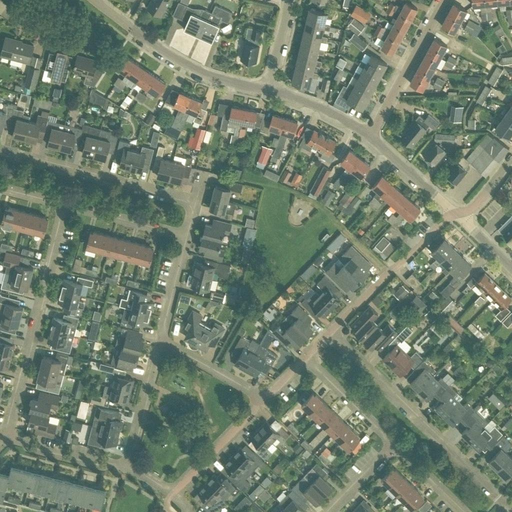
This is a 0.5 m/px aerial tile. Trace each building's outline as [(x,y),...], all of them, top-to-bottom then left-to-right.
[(150,0),(147,7),(160,15),(169,0),(150,0)] [(491,4),(498,4),(497,0),(484,0),(485,5),(486,11),(487,20),(492,19),(491,4)] [(199,35),(210,12),(202,9),(193,8),(178,2),(172,15),(186,22),(183,28),(199,35)] [(394,11),(399,13),(411,20),(417,9),(405,2),(402,8),(396,4),(395,5),(390,3),(388,7),(394,11)] [(365,23),(371,12),(356,4),(350,15),(365,23)] [(448,15),(460,21),(466,10),(454,4),(448,15)] [(210,12),(199,35),(212,41),(219,25),(218,25),(220,20),(228,23),(232,13),(215,5),(212,13),(210,12)] [(392,15),(394,11),(388,7),(385,12),(392,15)] [(326,11),(326,12),(309,8),(306,21),(324,25),(324,24),(326,17),(332,19),(333,13),(326,11)] [(405,31),(411,20),(399,13),(393,24),(405,31)] [(454,33),(460,21),(448,15),(441,26),(454,33)] [(358,35),(365,27),(354,18),(347,26),(358,35)] [(473,29),(476,24),(469,20),(466,25),(473,29)] [(330,25),(324,24),(324,25),(306,21),(303,33),(321,37),(322,36),(323,29),(336,32),(337,28),(330,26),(330,25)] [(399,42),(405,31),(393,24),(390,29),(385,26),(384,28),(378,24),(376,29),(381,32),(387,35),(399,42)] [(473,29),(466,25),(464,30),(471,34),(473,29)] [(243,51),(241,59),(248,60),(249,62),(252,62),(253,61),(254,61),(256,54),(257,54),(259,45),(258,45),(260,39),(261,30),(253,28),(247,27),(246,36),(245,43),(243,43),(242,51),(243,51)] [(399,42),(387,35),(381,32),(376,29),(373,34),(379,37),(384,40),(381,46),(393,53),(399,42)] [(327,37),(322,36),(321,37),(303,33),(300,45),(319,49),(319,48),(320,42),(326,43),(327,37)] [(362,51),(368,45),(367,44),(359,37),(354,33),(348,39),(362,51)] [(29,63),(33,46),(14,41),(15,39),(6,37),(1,55),(29,63)] [(428,50),(441,57),(447,45),(435,39),(428,50)] [(325,49),(319,48),(319,49),(300,45),(298,57),(316,61),(316,60),(318,54),(323,55),(325,49)] [(435,67),(441,57),(428,50),(423,61),(435,67)] [(67,77),(69,68),(63,66),(67,53),(58,51),(57,54),(49,52),(45,69),(53,71),(51,78),(60,80),(61,76),(67,77)] [(126,74),(134,62),(124,55),(116,67),(126,74)] [(94,86),(98,79),(104,71),(95,69),(97,61),(77,56),(73,71),(86,75),(84,83),(94,86)] [(364,67),(381,76),(387,65),(370,56),(367,63),(361,60),(358,65),(364,68),(364,67)] [(454,64),(456,60),(449,56),(447,60),(454,64)] [(511,56),(502,58),(499,63),(501,65),(511,63),(511,56)] [(322,61),(316,60),(316,61),(298,57),(295,69),(313,73),(313,72),(315,66),(321,67),(322,61)] [(454,64),(447,60),(444,65),(451,69),(454,64)] [(429,78),(435,67),(423,61),(417,72),(429,78)] [(137,81),(145,69),(134,62),(126,74),(137,81)] [(35,89),(40,69),(29,66),(24,86),(25,86),(23,92),(33,94),(34,88),(35,89)] [(498,78),(503,70),(497,66),(492,74),(498,78)] [(375,87),(381,76),(364,67),(364,68),(361,74),(355,71),(352,76),(358,79),(359,78),(375,87)] [(147,88),(155,76),(145,69),(137,81),(147,88)] [(319,74),(313,72),(313,73),(295,69),(292,82),(310,86),(312,78),(318,79),(319,74)] [(423,89),(429,78),(417,72),(410,83),(423,89)] [(492,74),(487,82),(491,84),(494,86),(496,81),(501,82),(502,79),(498,78),(492,74)] [(155,76),(147,88),(157,95),(165,83),(155,76)] [(113,83),(118,87),(122,80),(118,77),(113,83)] [(442,86),(445,81),(437,77),(435,82),(442,86)] [(328,92),(331,79),(323,78),(321,90),(328,92)] [(369,98),(375,87),(359,78),(358,79),(355,85),(349,82),(346,87),(352,90),(353,89),(369,98)] [(118,87),(122,90),(127,83),(122,80),(118,87)] [(442,86),(435,82),(432,87),(439,91),(442,86)] [(59,100),(62,89),(54,86),(51,98),(59,100)] [(487,97),(491,89),(485,86),(481,93),(487,97)] [(363,108),(369,98),(353,89),(352,90),(349,96),(340,92),(335,102),(349,110),(352,103),(363,108)] [(143,94),(138,91),(134,98),(138,101),(143,94)] [(180,107),(172,125),(176,127),(182,130),(184,123),(180,121),(191,97),(179,92),(173,105),(180,107)] [(487,97),(481,93),(476,101),(482,105),(487,97)] [(99,94),(97,103),(105,105),(106,99),(99,94)] [(143,104),(147,97),(143,94),(138,101),(143,104)] [(191,97),(180,121),(184,123),(186,121),(192,123),(193,121),(201,124),(207,110),(205,109),(200,107),(203,102),(191,97)] [(44,99),(41,107),(50,109),(52,101),(44,99)] [(11,119),(13,108),(14,105),(8,103),(8,105),(4,104),(2,111),(0,110),(0,130),(1,131),(5,117),(11,119)] [(461,122),(463,107),(452,105),(450,121),(461,122)] [(239,136),(240,128),(241,123),(244,108),(232,106),(230,115),(223,113),(220,129),(227,130),(228,126),(236,128),(234,135),(231,134),(230,143),(236,144),(239,136)] [(511,124),(511,108),(510,107),(503,117),(511,124)] [(29,121),(30,117),(23,115),(24,111),(13,108),(11,119),(10,122),(16,123),(13,136),(24,139),(29,121)] [(254,126),(257,111),(244,108),(241,123),(254,126)] [(29,121),(24,139),(36,142),(36,141),(39,129),(45,130),(45,132),(48,120),(47,120),(48,117),(49,115),(49,113),(42,111),(41,115),(38,114),(36,123),(29,121)] [(151,126),(155,119),(157,117),(150,113),(145,122),(151,126)] [(269,128),(280,132),(281,132),(285,118),(273,114),(271,121),(263,119),(259,132),(267,134),(269,128)] [(419,116),(415,120),(401,137),(412,145),(426,129),(429,126),(434,130),(439,123),(428,114),(424,120),(419,116)] [(511,131),(511,124),(503,117),(499,115),(497,118),(500,121),(495,128),(493,127),(490,131),(500,138),(503,133),(508,137),(511,131)] [(297,122),(285,118),(281,132),(280,132),(278,138),(279,139),(276,147),(273,156),(279,158),(287,134),(293,136),(297,122)] [(59,148),(64,130),(57,128),(59,123),(48,120),(45,132),(50,133),(47,145),(59,148)] [(80,139),(83,124),(82,129),(71,126),(69,131),(64,130),(59,148),(71,151),(74,139),(79,140),(79,139),(80,139)] [(98,138),(101,129),(83,124),(80,139),(85,141),(82,154),(94,156),(98,138)] [(168,125),(164,133),(176,138),(180,130),(168,125)] [(200,149),(205,130),(197,127),(194,137),(190,136),(188,145),(200,149)] [(98,138),(94,156),(105,159),(108,147),(114,148),(117,136),(111,134),(111,132),(101,129),(98,138)] [(318,149),(325,135),(314,129),(308,140),(303,137),(299,145),(310,151),(313,146),(318,149)] [(454,143),(455,135),(435,134),(434,142),(448,143),(454,143)] [(456,161),(445,174),(455,183),(466,170),(464,168),(469,162),(471,164),(485,175),(508,148),(494,137),(493,139),(487,134),(481,141),(466,159),(463,156),(457,163),(456,161)] [(318,149),(323,151),(320,157),(331,162),(335,154),(330,152),(336,141),(325,135),(318,149)] [(130,169),(135,151),(129,149),(130,143),(120,140),(117,152),(122,153),(119,166),(130,169)] [(440,143),(438,145),(434,142),(423,155),(434,165),(446,152),(441,148),(444,146),(440,143)] [(135,151),(130,169),(141,172),(141,170),(143,163),(150,164),(151,160),(154,149),(142,146),(141,152),(135,151)] [(169,179),(173,162),(162,159),(165,147),(159,146),(154,162),(160,163),(157,176),(169,179)] [(266,164),(270,153),(262,150),(257,161),(258,161),(256,166),(263,169),(265,164),(266,164)] [(351,169),(360,158),(349,150),(341,162),(351,169)] [(207,169),(211,156),(203,154),(200,167),(207,169)] [(271,156),(269,164),(276,166),(278,158),(271,156)] [(187,157),(185,165),(173,162),(169,179),(180,182),(186,183),(189,171),(190,167),(193,158),(187,157)] [(360,158),(351,169),(347,175),(343,172),(338,179),(346,185),(350,178),(351,179),(356,173),(361,177),(370,165),(360,158)] [(317,196),(331,170),(323,166),(310,191),(317,196)] [(270,178),(273,172),(266,169),(263,175),(270,178)] [(286,183),(292,173),(285,169),(279,179),(286,183)] [(382,176),(373,186),(378,191),(373,196),(374,197),(378,200),(382,195),(392,184),(382,176)] [(297,187),(300,181),(293,178),(290,184),(297,187)] [(241,192),(243,184),(229,180),(227,188),(216,185),(213,197),(227,201),(230,190),(241,192)] [(392,203),(401,192),(392,184),(382,195),(392,203)] [(328,206),(332,198),(335,193),(328,189),(321,202),(328,206)] [(346,207),(355,196),(348,190),(339,202),(346,207)] [(503,200),(507,194),(502,190),(497,196),(503,200)] [(401,211),(411,201),(401,192),(392,203),(401,211)] [(355,208),(361,200),(356,196),(350,204),(355,208)] [(236,203),(227,201),(213,197),(210,208),(221,211),(220,217),(232,220),(236,203)] [(369,203),(372,206),(378,200),(374,197),(369,203)] [(382,203),(378,200),(372,206),(376,210),(382,203)] [(396,217),(391,223),(395,226),(400,221),(401,221),(406,216),(410,220),(420,209),(411,201),(401,211),(396,217)] [(12,226),(17,209),(9,207),(8,208),(5,207),(1,223),(12,226)] [(22,229),(27,212),(17,209),(12,226),(22,229)] [(33,232),(37,215),(27,212),(22,229),(33,232)] [(391,223),(396,217),(392,213),(387,219),(391,223)] [(510,243),(511,241),(511,214),(504,223),(509,228),(502,235),(510,243)] [(37,215),(33,232),(44,235),(48,219),(45,218),(45,217),(37,215)] [(246,218),(245,225),(252,227),(254,220),(246,218)] [(221,240),(223,231),(229,233),(231,224),(216,220),(214,226),(206,224),(203,236),(221,240)] [(97,250),(101,233),(93,231),(93,232),(90,231),(86,247),(97,250)] [(107,253),(112,236),(101,233),(97,250),(107,253)] [(342,233),(341,233),(338,237),(343,242),(346,238),(342,233)] [(118,256),(122,239),(112,236),(107,253),(118,256)] [(219,249),(221,240),(203,236),(200,247),(208,249),(207,255),(222,259),(224,251),(219,249)] [(386,256),(395,246),(383,236),(372,248),(377,253),(380,250),(386,256)] [(440,260),(453,247),(444,238),(431,251),(437,258),(433,262),(437,266),(441,261),(440,260)] [(128,259),(133,241),(122,239),(118,256),(128,259)] [(139,261),(143,244),(133,241),(128,259),(139,261)] [(12,251),(13,246),(2,243),(0,248),(12,251)] [(143,244),(139,261),(149,264),(153,248),(151,247),(151,246),(143,244)] [(367,269),(371,265),(351,246),(343,255),(348,260),(344,264),(360,280),(369,271),(367,269)] [(449,269),(462,256),(453,247),(440,260),(441,261),(446,266),(442,271),(446,275),(450,270),(449,269)] [(33,256),(34,251),(22,248),(21,253),(33,256)] [(5,272),(30,279),(33,268),(18,265),(21,255),(6,251),(2,264),(6,265),(5,272)] [(450,281),(453,284),(458,278),(471,265),(462,256),(449,269),(450,270),(455,275),(450,281)] [(196,262),(193,274),(212,279),(214,273),(218,274),(218,276),(227,278),(230,266),(210,260),(208,266),(196,262)] [(312,263),(307,269),(311,273),(316,268),(312,263)] [(360,280),(344,264),(340,269),(334,263),(326,272),(346,291),(350,287),(352,289),(360,280)] [(96,276),(97,271),(86,268),(84,273),(96,276)] [(407,268),(400,273),(404,278),(411,273),(407,268)] [(28,289),(30,279),(5,272),(1,288),(4,289),(11,291),(13,285),(28,289)] [(485,294),(496,283),(485,272),(476,281),(473,277),(467,284),(471,288),(475,283),(485,294)] [(415,289),(418,285),(421,283),(412,273),(406,279),(415,289)] [(209,291),(212,279),(193,274),(190,286),(209,291)] [(116,284),(118,279),(106,276),(105,281),(116,284)] [(318,295),(332,309),(341,300),(331,290),(335,286),(324,276),(317,284),(323,290),(318,295)] [(80,296),(83,284),(92,287),(93,281),(78,277),(76,283),(63,279),(60,291),(80,296)] [(138,287),(139,282),(128,279),(126,284),(138,287)] [(455,289),(449,283),(440,292),(446,298),(455,289)] [(496,304),(506,293),(496,283),(485,294),(496,304)] [(297,290),(292,285),(286,291),(291,296),(297,290)] [(400,301),(409,291),(402,285),(393,295),(400,301)] [(119,306),(131,309),(150,314),(153,302),(149,301),(151,295),(129,290),(127,299),(121,298),(119,306)] [(80,296),(60,291),(57,302),(70,305),(69,311),(81,315),(84,304),(83,303),(78,301),(80,296)] [(223,301),(225,295),(211,291),(210,298),(223,301)] [(324,317),(332,309),(318,295),(315,291),(307,299),(306,300),(305,299),(301,303),(310,312),(314,308),(320,314),(324,317)] [(225,295),(223,301),(223,302),(234,305),(237,295),(226,292),(225,295)] [(432,292),(428,296),(433,300),(437,296),(432,292)] [(0,312),(3,313),(20,317),(23,307),(9,304),(10,298),(1,295),(1,294),(0,293),(0,312)] [(506,293),(496,304),(501,309),(495,315),(501,320),(510,311),(505,306),(511,299),(506,293)] [(376,295),(371,300),(376,305),(381,300),(376,295)] [(484,299),(480,295),(474,301),(476,303),(478,306),(484,299)] [(441,318),(451,308),(456,303),(449,296),(434,311),(441,318)] [(421,300),(415,306),(414,307),(419,312),(426,305),(421,300)] [(208,301),(204,310),(211,314),(216,305),(208,301)] [(274,305),(262,316),(272,327),(284,315),(274,305)] [(291,324),(304,337),(313,329),(303,319),(307,315),(298,306),(290,314),(295,320),(291,324)] [(363,339),(377,325),(372,320),(378,314),(369,306),(360,316),(365,320),(354,331),(363,339)] [(147,325),(150,314),(131,309),(128,320),(122,318),(120,325),(133,328),(134,322),(147,325)] [(432,323),(437,317),(429,310),(424,315),(432,323)] [(195,342),(205,325),(199,321),(202,316),(193,311),(186,322),(192,325),(185,337),(195,342)] [(20,317),(3,313),(0,312),(0,329),(2,330),(3,324),(18,328),(20,317)] [(511,312),(502,322),(507,327),(511,322),(511,312)] [(50,329),(74,335),(79,318),(67,315),(66,321),(53,318),(50,329)] [(444,320),(458,333),(459,334),(464,328),(450,315),(444,320)] [(304,337),(291,324),(285,319),(273,332),(282,341),(286,336),(296,346),(304,337)] [(218,340),(224,328),(215,323),(211,329),(205,325),(195,342),(206,348),(212,337),(218,340)] [(471,323),(467,328),(480,341),(484,337),(471,323)] [(377,325),(363,339),(372,348),(382,337),(387,342),(396,332),(388,324),(382,330),(377,325)] [(406,326),(395,337),(400,341),(401,342),(403,340),(412,331),(406,325),(406,326)] [(115,346),(140,353),(144,340),(132,337),(134,331),(122,328),(120,334),(118,334),(115,346)] [(70,353),(74,335),(50,329),(47,341),(60,344),(58,350),(70,353)] [(254,353),(245,370),(255,376),(262,364),(270,368),(277,355),(266,350),(274,336),(268,330),(260,344),(254,353)] [(0,353),(10,356),(13,345),(2,342),(3,336),(0,334),(0,353)] [(252,340),(250,343),(240,337),(234,348),(241,352),(234,364),(245,370),(254,353),(260,344),(252,340)] [(304,353),(308,348),(303,343),(299,348),(304,353)] [(392,367),(405,353),(396,345),(383,358),(392,367)] [(140,353),(115,346),(112,358),(111,364),(131,370),(132,364),(136,365),(139,352),(140,353)] [(414,369),(423,360),(424,359),(416,351),(409,358),(405,353),(392,367),(400,375),(410,365),(414,369)] [(40,368),(64,374),(69,355),(57,352),(55,359),(43,356),(40,368)] [(0,365),(7,368),(10,356),(0,353),(0,365)] [(417,392),(433,376),(428,372),(431,368),(423,360),(414,369),(419,374),(410,383),(413,385),(412,387),(417,392)] [(113,373),(114,367),(99,363),(98,368),(99,368),(99,369),(113,373)] [(497,364),(492,369),(499,375),(504,370),(497,364)] [(458,366),(453,371),(457,376),(462,371),(458,366)] [(59,393),(64,374),(40,368),(37,380),(49,383),(47,390),(59,393)] [(181,381),(192,392),(200,384),(190,373),(181,381)] [(130,391),(133,380),(114,375),(111,386),(130,391)] [(441,394),(449,385),(441,377),(437,381),(433,376),(417,392),(423,397),(424,396),(427,399),(436,389),(441,394)] [(130,391),(111,386),(111,387),(105,385),(102,396),(93,394),(90,402),(104,406),(106,398),(127,403),(130,391)] [(443,417),(458,401),(462,398),(449,385),(441,394),(445,398),(436,408),(439,411),(438,412),(443,417)] [(321,392),(326,397),(332,392),(327,386),(321,392)] [(75,389),(74,396),(80,397),(82,391),(75,389)] [(48,414),(50,407),(56,409),(59,397),(46,393),(44,401),(33,398),(30,410),(48,414)] [(309,412),(321,399),(316,394),(315,395),(313,393),(301,404),(309,412)] [(500,411),(505,405),(493,394),(488,399),(500,411)] [(317,420),(329,407),(321,399),(309,412),(317,420)] [(79,407),(86,409),(88,403),(81,401),(79,407)] [(463,406),(458,401),(443,417),(448,422),(449,421),(452,424),(462,414),(466,419),(475,410),(467,402),(463,406)] [(92,426),(120,433),(123,421),(115,420),(117,412),(111,410),(97,407),(94,420),(92,426)] [(325,427),(337,415),(329,407),(317,420),(325,427)] [(483,407),(479,411),(489,421),(493,416),(483,407)] [(48,415),(48,414),(30,410),(29,411),(31,411),(28,423),(36,425),(34,432),(53,437),(56,425),(48,422),(50,415),(48,415)] [(469,442),(484,427),(488,423),(475,410),(466,419),(471,423),(461,433),(464,436),(463,437),(469,442)] [(332,435),(345,422),(337,415),(325,427),(332,435)] [(280,427),(276,431),(266,421),(258,429),(272,443),(277,438),(282,442),(289,435),(280,427)] [(340,442),(352,430),(345,422),(332,435),(340,442)] [(287,426),(291,431),(295,427),(290,423),(287,426)] [(120,433),(92,426),(88,443),(102,447),(103,441),(117,445),(120,433)] [(484,427),(469,442),(474,447),(475,446),(478,449),(487,440),(492,444),(502,434),(494,426),(489,431),(484,427)] [(299,431),(295,427),(291,431),(295,435),(299,431)] [(267,448),(272,443),(258,429),(250,438),(260,447),(256,452),(265,460),(272,452),(267,448)] [(352,430),(340,442),(348,450),(360,438),(357,436),(358,435),(352,430)] [(497,469),(509,456),(505,452),(511,445),(503,436),(492,447),(497,452),(488,461),(489,462),(489,465),(492,467),(494,467),(497,469)] [(329,456),(333,450),(327,446),(323,452),(329,456)] [(286,453),(292,459),(298,453),(292,447),(286,453)] [(253,452),(249,456),(240,448),(232,456),(245,469),(253,460),(258,465),(263,461),(253,452)] [(250,474),(245,469),(232,456),(224,465),(225,466),(233,474),(229,479),(240,489),(244,492),(247,488),(244,485),(244,484),(242,482),(245,479),(250,474)] [(505,478),(511,470),(511,458),(509,456),(497,469),(499,472),(499,474),(502,477),(504,476),(505,478)] [(311,483),(324,495),(332,487),(322,477),(327,473),(316,463),(304,476),(311,483)] [(9,474),(7,483),(7,484),(13,485),(12,489),(16,491),(17,486),(22,469),(15,467),(15,466),(11,465),(9,474)] [(381,479),(389,487),(401,474),(395,468),(394,469),(392,467),(381,479)] [(22,469),(17,486),(28,489),(33,470),(29,470),(29,471),(22,469)] [(33,470),(28,489),(34,490),(33,495),(37,496),(38,492),(43,475),(36,473),(36,471),(33,470)] [(0,499),(3,500),(7,484),(7,483),(9,474),(6,473),(6,474),(0,472),(0,499)] [(206,483),(219,496),(227,488),(236,496),(240,491),(221,473),(217,477),(214,474),(206,483)] [(396,494),(409,482),(401,474),(389,487),(396,494)] [(38,492),(37,496),(42,497),(43,493),(49,494),(54,476),(50,475),(50,476),(43,475),(38,492)] [(54,476),(49,494),(55,496),(54,500),(58,501),(59,497),(64,480),(57,478),(57,477),(54,476)] [(59,497),(58,501),(63,502),(64,498),(70,500),(74,481),(71,480),(71,482),(64,480),(59,497)] [(324,495),(311,483),(307,487),(300,480),(291,489),(292,490),(302,499),(306,494),(316,504),(324,495)] [(80,502),(85,485),(78,484),(78,482),(74,481),(70,500),(80,502)] [(416,489),(409,482),(396,494),(404,502),(416,489)] [(211,504),(219,496),(206,483),(198,492),(207,500),(201,506),(207,511),(213,511),(216,509),(211,504)] [(91,505),(95,487),(92,486),(92,487),(85,485),(80,502),(91,505)] [(106,491),(98,489),(99,487),(95,487),(91,505),(101,508),(106,491)] [(422,495),(416,489),(404,502),(412,510),(424,498),(422,496),(422,495)] [(284,507),(289,511),(306,511),(297,503),(302,499),(292,490),(280,503),(284,507)] [(257,497),(252,492),(249,496),(253,500),(257,497)] [(368,500),(372,504),(376,500),(371,496),(368,500)] [(427,501),(419,510),(420,511),(426,511),(432,506),(427,501)] [(374,511),(369,506),(366,509),(360,503),(352,511),(374,511)]
